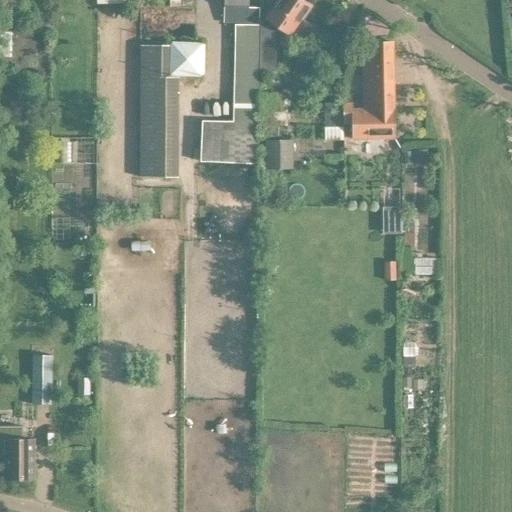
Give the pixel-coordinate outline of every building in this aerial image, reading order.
[(247,0),(222,0),(222,24),(258,26),(258,9),(247,9),(247,0)] [(299,0),(279,0),(265,21),(302,47),(314,29),(300,20),(309,7),(299,0)] [(255,165),(256,131),(258,26),(234,26),(232,122),(201,122),(200,162),(255,165)] [(276,72),(276,65),(274,65),(275,46),(272,46),(272,27),(259,27),(258,72),(276,72)] [(168,77),(177,77),(202,78),(203,44),(169,43),(168,77)] [(393,140),(391,44),(361,44),(363,110),(352,110),(352,104),(342,104),(342,113),(350,113),(351,141),(393,140)] [(168,46),(139,46),(139,141),(139,179),(176,179),(177,78),(168,78),(168,46)] [(277,126),(286,126),(286,100),(283,100),(283,96),(258,96),(258,137),(277,137),(277,126)] [(264,170),(292,170),(292,141),(264,141),(264,170)] [(426,150),(414,150),(414,165),(426,165),(426,150)] [(393,262),(383,263),(384,281),(394,280),(393,262)] [(401,348),(401,364),(413,364),(413,348),(401,348)] [(30,404),(32,404),(32,403),(49,404),(49,405),(50,405),(51,357),(31,356),(30,404)] [(77,378),(77,395),(88,395),(88,378),(77,378)] [(411,388),(421,388),(422,378),(411,378),(411,388)] [(0,455),(5,456),(5,479),(32,479),(32,440),(21,440),(21,427),(0,426),(0,455)]
